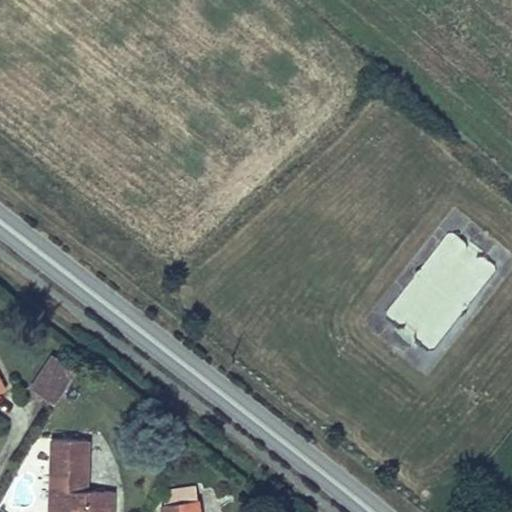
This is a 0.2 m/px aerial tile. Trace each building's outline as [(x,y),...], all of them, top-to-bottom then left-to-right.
[(378,153),(357,178),(381,199),(402,175),(378,153)] [(331,253),(354,227),(332,208),(309,233),(331,253)] [(452,229),(385,312),(431,349),(499,267),(452,229)] [(243,249),(222,277),(248,296),(268,268),(243,249)] [(464,368),(485,340),(461,321),(439,349),(464,368)] [(54,420),(76,388),(54,373),(32,405),(54,420)] [(90,501),(92,454),(52,452),(50,489),(64,490),(64,504),(50,503),(49,511),(113,511),(114,502),(90,501)]
